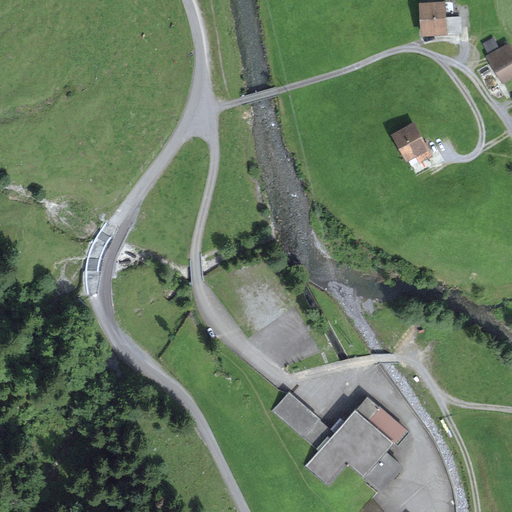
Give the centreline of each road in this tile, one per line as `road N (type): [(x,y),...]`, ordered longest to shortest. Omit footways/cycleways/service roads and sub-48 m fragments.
road 1 (tertiary): [(189,0),(203,73),(197,107),(98,246),(93,292),(126,354),(192,410),(244,511)]
road 2 (track): [(197,107),(280,96),(401,52),(465,77),(509,134)]
